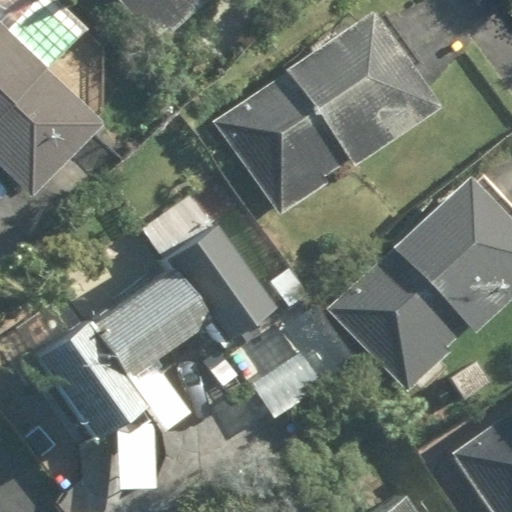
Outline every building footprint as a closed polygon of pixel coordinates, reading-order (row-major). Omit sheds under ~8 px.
[(115,0),(154,40),(196,0),(115,0)] [(431,105),(365,12),(300,58),(307,68),(259,102),(252,92),(208,123),(274,216),(323,181),(320,176),(342,160),(345,166),(431,105)] [(55,63),(34,42),(23,52),(0,29),(0,171),(24,196),(94,127),(43,75),(55,63)] [(320,306),(400,392),(444,351),(440,347),(461,328),(465,333),(511,289),(511,212),(476,174),(467,181),(461,175),(320,306)] [(196,317),(217,342),(268,299),(204,224),(162,259),(205,310),(196,317)] [(182,296),(133,226),(24,305),(31,314),(11,328),(89,438),(137,404),(101,354),(182,296)] [(511,511),(511,405),(447,455),(490,511),(511,511)] [(153,425),(117,424),(96,440),(94,484),(151,486),(153,425)] [(409,511),(395,491),(364,511),(409,511)]
